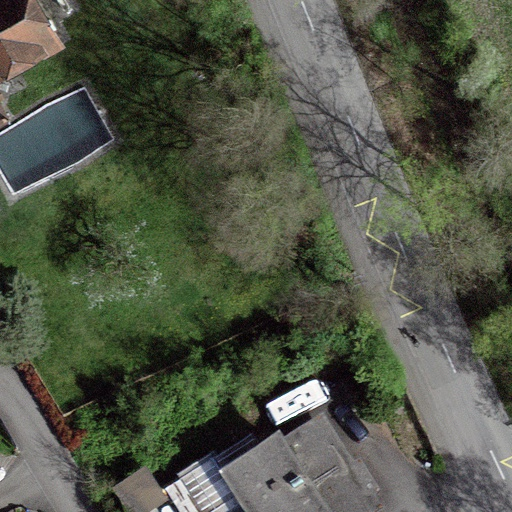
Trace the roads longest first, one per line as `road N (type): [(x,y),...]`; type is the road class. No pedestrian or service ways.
road 1 (residential): [(294,0),(511,503)]
road 2 (residential): [(77,511),(0,385)]
